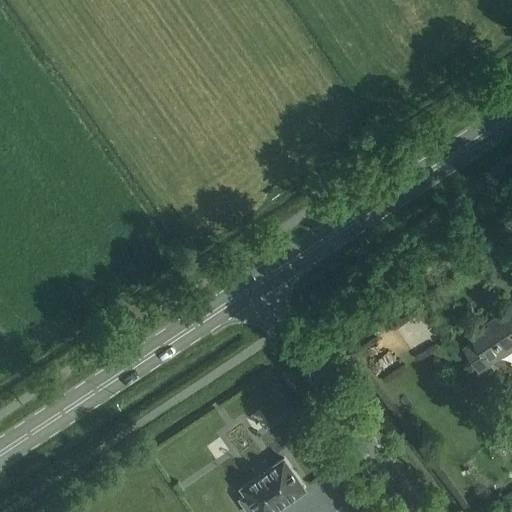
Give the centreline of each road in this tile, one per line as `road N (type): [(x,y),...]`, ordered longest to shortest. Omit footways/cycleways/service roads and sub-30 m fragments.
road 1 (primary): [(248,290),(511,117)]
road 2 (primary): [(0,454),(248,290)]
road 3 (unclassified): [(419,511),(248,290)]
